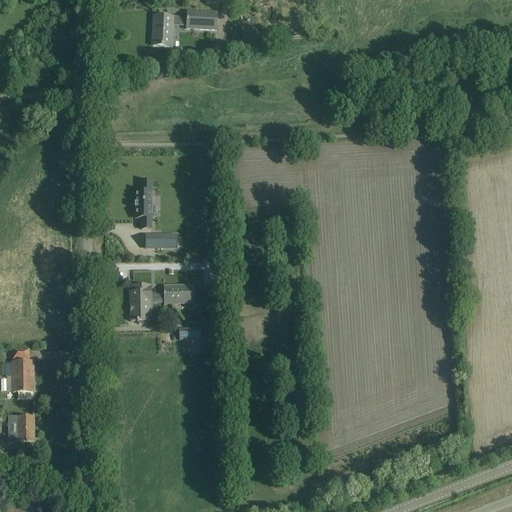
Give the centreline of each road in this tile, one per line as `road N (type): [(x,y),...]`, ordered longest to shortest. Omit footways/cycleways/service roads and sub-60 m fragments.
road 1 (unclassified): [(102,511),(97,0)]
road 2 (unclassified): [(398,511),(511,467)]
